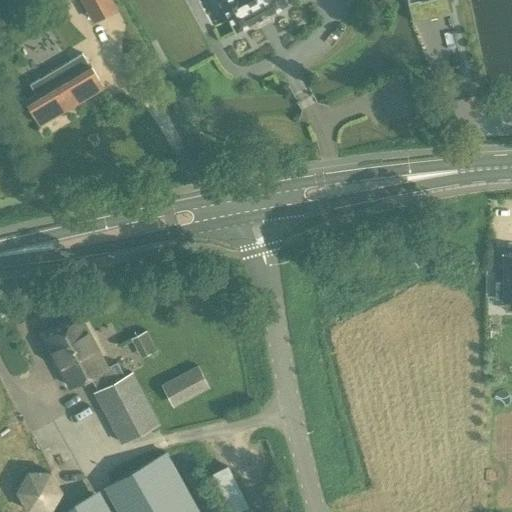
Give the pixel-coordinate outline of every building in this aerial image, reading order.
[(81,0),(93,20),(116,7),(111,0),(81,0)] [(219,0),(236,32),(288,4),(285,0),(219,0)] [(30,84),(37,96),(26,102),(40,125),(102,87),(82,54),(68,62),(30,84)] [(504,259),(504,280),(495,280),(495,294),(505,294),(505,297),(511,297),(511,252),(505,252),(504,259)] [(91,375),(99,390),(125,377),(117,362),(107,367),(81,318),(44,337),(70,386),(91,375)] [(162,385),(172,403),(207,384),(198,366),(162,385)] [(132,373),(125,377),(99,390),(96,392),(122,442),(158,423),(132,373)] [(166,452),(112,483),(128,511),(199,511),(178,472),(166,452)] [(37,511),(50,505),(30,470),(2,485),(16,511),(37,511)] [(100,511),(91,495),(61,511),(100,511)]
